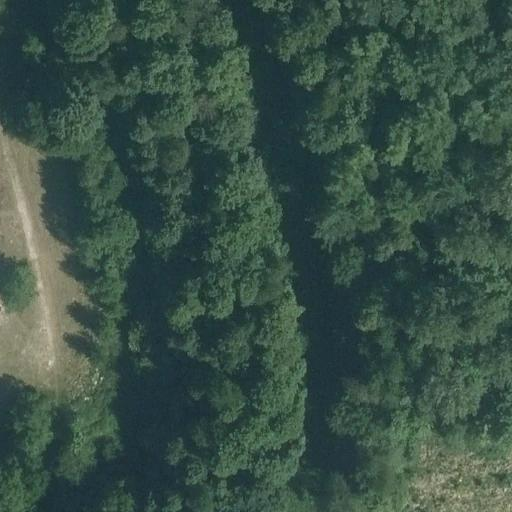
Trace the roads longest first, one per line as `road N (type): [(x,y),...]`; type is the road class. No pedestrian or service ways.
road 1 (track): [(328,511),(339,331),(321,179),(264,0)]
road 2 (track): [(0,109),(59,451),(23,511)]
